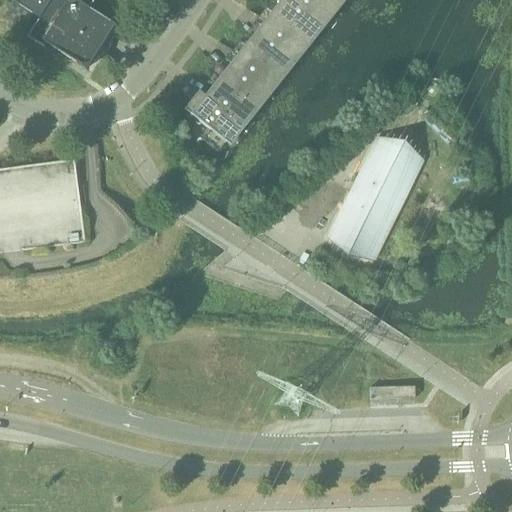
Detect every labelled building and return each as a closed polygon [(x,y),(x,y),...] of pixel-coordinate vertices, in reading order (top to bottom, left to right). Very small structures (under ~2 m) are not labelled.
[(108,33),(121,13),(101,0),(13,0),(3,17),(85,70),(108,33)] [(289,0),(281,0),(271,13),(307,41),(311,45),(324,28),(320,24),(289,0)] [(324,0),(289,0),(320,24),(324,28),(337,11),(333,8),(324,0)] [(324,0),(333,8),(337,11),(346,0),(324,0)] [(271,13),(257,30),(293,58),(297,61),(311,45),(307,41),(271,13)] [(257,30),(244,47),(280,75),(284,78),(297,61),(293,58),(257,30)] [(244,47),(231,64),(266,92),(270,95),(284,78),(280,75),(244,47)] [(231,64),(217,81),(253,109),(257,112),(270,95),(266,92),(231,64)] [(204,97),(204,98),(239,126),(243,129),(257,112),(253,109),(217,81),(204,97)] [(198,92),(184,110),(190,115),(210,131),(202,141),(217,153),(225,143),(229,147),(243,129),(239,126),(204,98),(204,97),(198,92)] [(405,103),(395,111),(405,116),(414,108),(405,103)] [(428,115),(423,121),(447,146),(453,140),(428,115)] [(351,195),(330,239),(329,240),(370,261),(420,160),(379,139),(357,184),(360,187),(356,196),(351,195)] [(0,254),(15,253),(86,244),(75,159),(0,168),(0,254)] [(369,388),(370,400),(414,399),(414,387),(369,388)]
